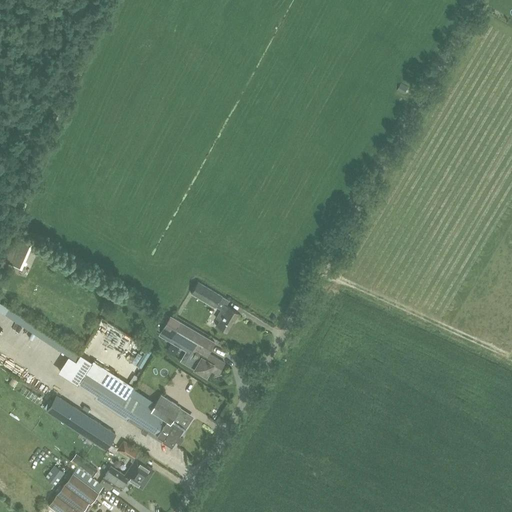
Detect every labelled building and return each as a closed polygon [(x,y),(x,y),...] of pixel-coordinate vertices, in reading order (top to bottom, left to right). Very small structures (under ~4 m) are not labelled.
[(400,83),(396,91),(404,94),(408,87),(400,83)] [(9,252),(5,261),(20,267),(24,258),(9,252)] [(215,307),(222,295),(198,281),(191,293),(215,307)] [(217,325),(227,331),(238,312),(224,304),(216,318),(220,320),(217,325)] [(183,361),(194,368),(206,375),(210,369),(214,368),(215,371),(218,374),(225,362),(208,353),(215,342),(180,321),(171,316),(164,329),(193,347),(185,362),(183,361)] [(49,332),(45,337),(76,357),(79,352),(49,332)] [(91,364),(77,384),(96,396),(94,398),(161,442),(163,440),(174,447),(178,441),(180,442),(183,436),(182,435),(186,429),(179,424),(185,415),(178,411),(181,407),(161,394),(155,402),(93,361),(91,364)] [(46,407),(45,409),(105,448),(115,433),(55,394),(53,397),(46,407)] [(46,407),(53,397),(50,396),(44,405),(46,407)] [(128,477),(142,486),(153,470),(137,459),(141,453),(124,441),(118,449),(132,458),(130,460),(134,462),(125,475),(128,477)] [(78,465),(90,475),(96,468),(84,458),(78,465)] [(54,464),(45,477),(55,484),(64,472),(54,464)] [(48,504),(58,511),(83,511),(103,486),(77,466),(48,504)] [(120,489),(128,477),(125,475),(111,466),(103,478),(120,489)]
